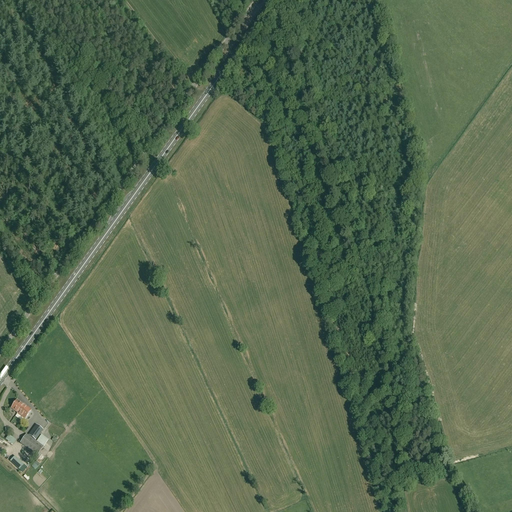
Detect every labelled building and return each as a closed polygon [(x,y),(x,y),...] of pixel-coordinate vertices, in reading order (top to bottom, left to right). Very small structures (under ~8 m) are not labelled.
[(17,413),(23,405),(17,401),(11,409),(17,413)] [(23,405),(17,413),(17,414),(24,419),(31,410),(23,404),(23,405)] [(36,425),(32,430),(39,435),(43,430),(36,425)] [(11,435),(8,439),(15,444),(18,440),(11,435)] [(35,441),(29,437),(26,435),(20,443),(37,455),(43,447),(35,441)] [(16,467),(21,462),(15,456),(10,462),(16,467)]
